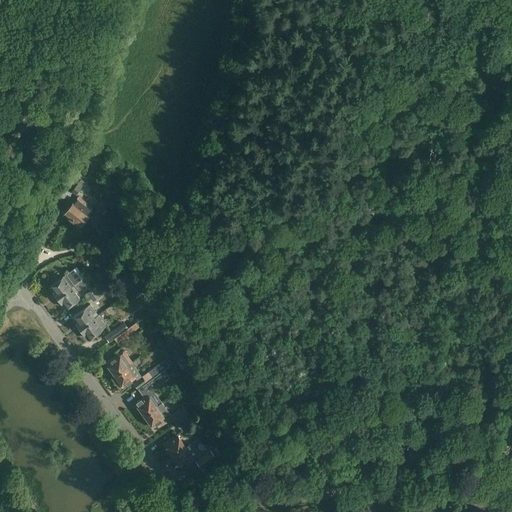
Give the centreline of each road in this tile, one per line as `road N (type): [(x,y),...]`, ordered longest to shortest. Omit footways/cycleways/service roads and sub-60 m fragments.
road 1 (unclassified): [(20,287),(111,0)]
road 2 (unclassified): [(511,497),(337,490),(215,511)]
road 3 (unclassified): [(180,511),(20,287)]
